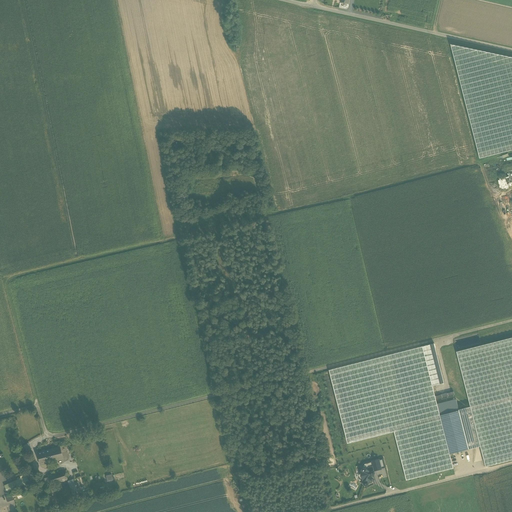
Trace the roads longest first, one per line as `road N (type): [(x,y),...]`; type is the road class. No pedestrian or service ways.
road 1 (unclassified): [(511,320),(45,438),(37,405),(0,414)]
road 2 (unclassified): [(511,50),(313,7)]
road 3 (unclassified): [(321,511),(511,463)]
